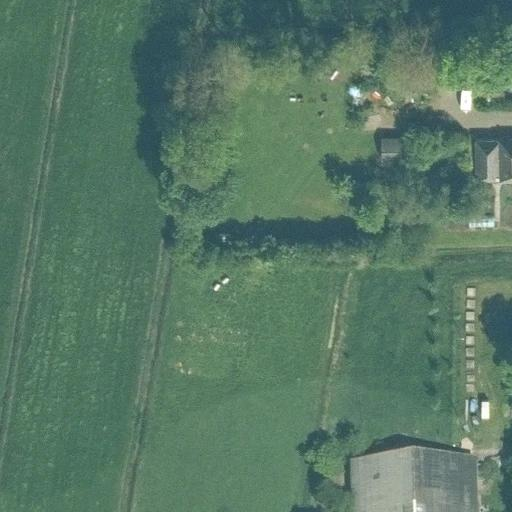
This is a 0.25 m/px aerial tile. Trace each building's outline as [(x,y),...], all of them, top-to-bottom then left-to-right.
[(511,64),(511,40),(447,43),(448,67),(511,64)] [(437,46),(385,47),(387,84),(439,82),(437,46)] [(484,104),(483,75),(450,76),(451,105),(484,104)] [(406,134),(380,134),(381,158),(406,158),(406,134)] [(478,178),(511,176),(511,136),(476,138),(478,178)] [(342,200),(386,207),(390,183),(344,177),(342,200)] [(329,233),(328,216),(308,217),(309,234),(329,233)] [(354,474),(354,511),(476,511),(475,470),(354,474)]
